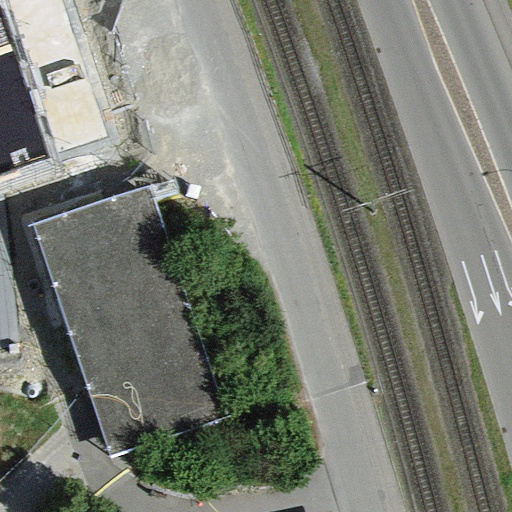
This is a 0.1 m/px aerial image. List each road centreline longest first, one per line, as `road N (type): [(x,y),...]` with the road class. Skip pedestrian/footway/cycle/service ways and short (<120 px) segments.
road 1 (secondary): [(379,0),(511,389)]
road 2 (secondary): [(511,144),(451,0)]
